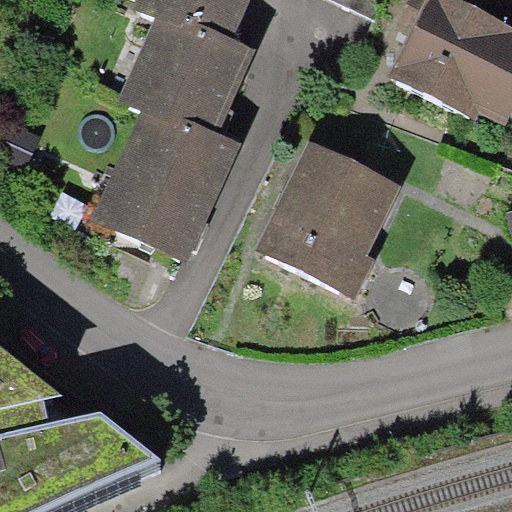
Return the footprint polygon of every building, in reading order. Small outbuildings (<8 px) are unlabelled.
[(251,0),(142,0),(138,9),(160,19),(122,103),(145,113),(93,227),(192,271),(246,152),(220,141),(259,55),(232,44),(251,0)] [(324,0),(374,23),(384,0),(324,0)] [(410,0),(396,30),(413,39),(391,85),(478,127),(482,118),(505,128),(511,112),(511,30),(448,0),(410,0)] [(258,253),(358,301),(376,264),(369,260),(404,189),(311,143),(275,217),(258,253)] [(0,511),(63,511),(153,471),(102,426),(52,438),(49,423),(46,411),(62,406),(0,358),(0,511)]
